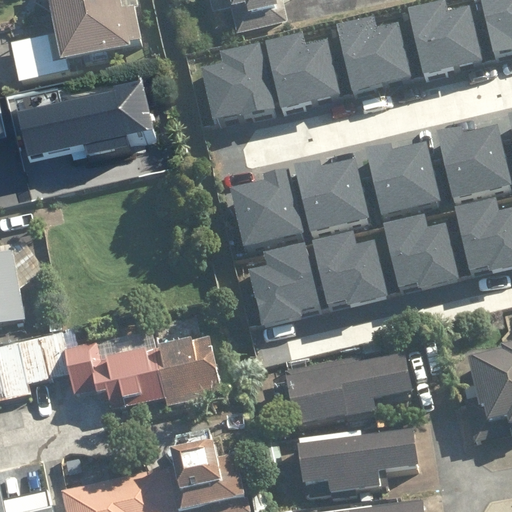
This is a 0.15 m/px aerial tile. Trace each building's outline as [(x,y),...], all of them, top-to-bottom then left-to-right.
[(78,0),(44,8),(53,46),(13,55),(20,88),(128,63),(126,56),(137,53),(131,25),(136,24),(131,0),(78,0)] [(208,0),(218,34),(234,29),(238,44),(285,31),(276,0),(208,0)] [(511,0),(484,0),(498,60),(511,57),(511,0)] [(431,79),(491,66),(480,14),(460,19),(457,5),(417,14),(431,79)] [(355,94),(415,81),(403,30),(383,34),(381,21),(340,29),(355,94)] [(283,111),(343,98),(332,47),(312,51),(309,38),(269,47),(283,111)] [(208,74),(219,126),(279,113),(265,48),(225,57),(228,70),(208,74)] [(163,140),(148,75),(4,109),(16,160),(74,146),(77,160),(163,140)] [(466,133),(442,139),(459,205),(511,192),(511,166),(503,132),(468,141),(466,133)] [(394,148),(370,154),(387,220),(446,206),(431,147),(396,156),(394,148)] [(323,166),(300,172),(316,238),(375,224),(361,165),(325,174),(323,166)] [(309,239),(293,173),(269,179),(271,187),(235,195),(250,254),(309,239)] [(495,279),(511,274),(511,215),(500,218),(497,204),(456,214),(471,278),(493,272),(495,279)] [(426,294),(465,285),(451,228),(431,233),(428,219),(386,229),(402,293),(424,288),(426,294)] [(356,312),(395,303),(381,246),(361,251),(358,237),(316,247),(332,311),(354,306),(356,312)] [(42,275),(19,246),(0,253),(0,331),(24,327),(18,297),(42,275)] [(254,277),(268,333),(307,324),(306,318),(328,312),(313,248),(271,258),(275,272),(254,277)] [(0,353),(0,410),(31,403),(28,392),(63,384),(68,406),(89,401),(90,407),(105,404),(109,419),(214,394),(202,345),(99,369),(94,350),(64,357),(59,340),(0,353)] [(511,441),(511,356),(500,359),(502,365),(472,372),(480,408),(472,410),(481,448),(511,441)] [(358,363),(275,381),(278,392),(264,395),(271,425),(284,422),(289,444),(372,426),(370,416),(406,408),(396,362),(360,370),(358,363)] [(417,480),(411,444),(360,451),(359,443),(309,450),(310,458),(293,461),(299,502),(321,498),(323,506),(375,498),(373,487),(417,480)] [(241,511),(244,511),(237,467),(213,471),(212,461),(158,471),(160,482),(59,499),(60,511),(241,511)] [(0,511),(55,511),(55,509),(38,511),(8,511),(0,474),(0,511)]
